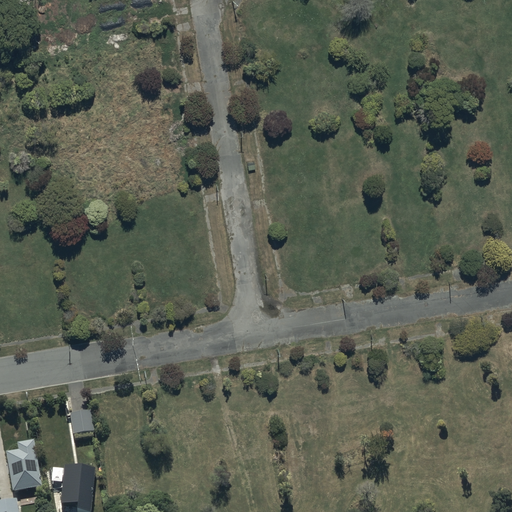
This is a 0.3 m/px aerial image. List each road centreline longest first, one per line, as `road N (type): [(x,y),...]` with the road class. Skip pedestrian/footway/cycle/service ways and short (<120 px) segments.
road 1 (track): [(135,353),(511,298)]
road 2 (track): [(203,0),(255,336)]
road 3 (residential): [(0,376),(135,353)]
